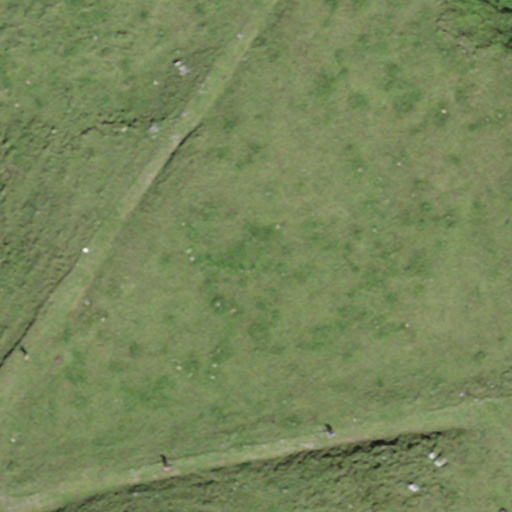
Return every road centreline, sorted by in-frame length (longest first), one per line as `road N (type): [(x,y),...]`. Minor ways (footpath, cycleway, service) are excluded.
road 1 (track): [(483,422),(367,432),(143,471),(27,509),(0,508)]
road 2 (track): [(0,407),(158,150),(275,0)]
